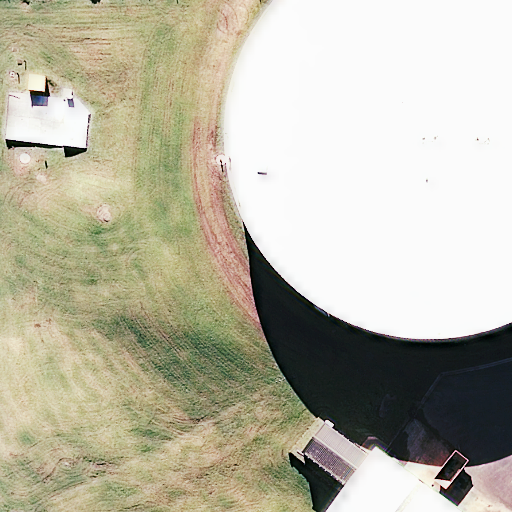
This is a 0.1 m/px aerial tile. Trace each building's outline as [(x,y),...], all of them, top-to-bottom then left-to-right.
[(390,341),(431,347),(472,345),(511,335),(511,334),(511,0),(301,0),(287,15),(263,48),(247,86),(239,126),(239,166),(247,207),(264,244),(287,278),(317,306),(352,327),(390,341)] [(27,96),(11,95),(7,142),(53,146),(58,80),(28,78),(27,96)] [(94,102),(68,99),(62,148),(88,151),(94,102)] [(370,460),(324,425),(301,455),(348,490),(370,460)] [(449,511),(378,460),(339,511),(449,511)]
